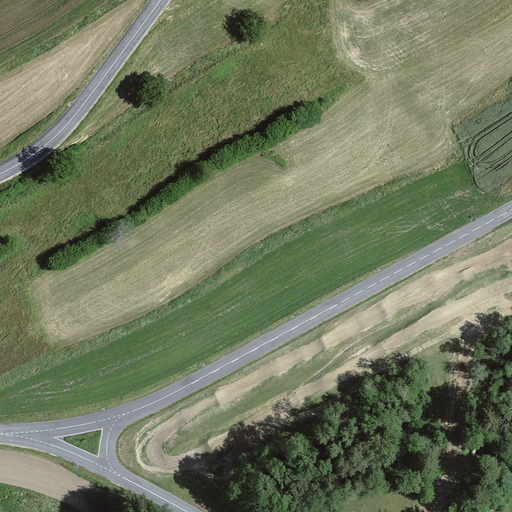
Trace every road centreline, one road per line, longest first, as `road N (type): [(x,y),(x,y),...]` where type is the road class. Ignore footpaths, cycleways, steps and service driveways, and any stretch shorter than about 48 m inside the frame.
road 1 (tertiary): [(125,415),(511,211)]
road 2 (secondary): [(0,176),(66,129),(165,0)]
road 3 (tertiary): [(0,433),(125,415)]
